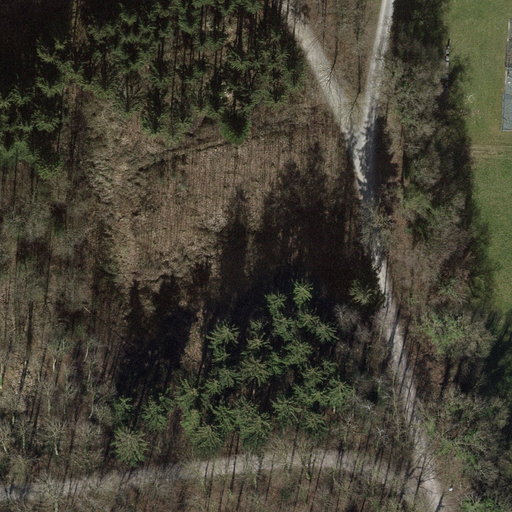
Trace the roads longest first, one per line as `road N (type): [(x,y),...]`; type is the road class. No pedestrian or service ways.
road 1 (track): [(436,505),(364,172),(329,78),(284,0)]
road 2 (track): [(0,492),(302,458),(372,467),(436,505)]
road 3 (track): [(364,172),(389,0)]
